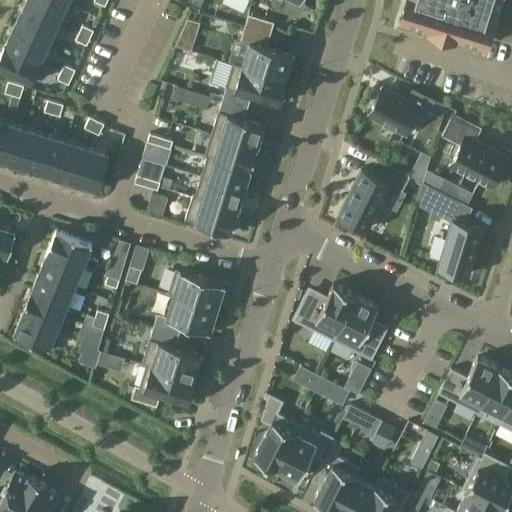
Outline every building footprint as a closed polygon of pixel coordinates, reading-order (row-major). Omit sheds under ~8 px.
[(61,0),(25,0),(23,6),(58,22),(67,2),(61,0)] [(405,0),(400,17),(485,43),(494,14),(487,12),(490,0),(405,0)] [(58,22),(23,6),(14,25),(49,42),(58,22)] [(273,22),(248,14),(244,26),(269,34),(273,22)] [(187,18),(181,31),(195,36),(199,22),(187,18)] [(82,24),(79,32),(90,37),(93,29),(82,24)] [(49,42),(14,25),(5,44),(40,61),(49,42)] [(269,34),(244,26),(240,39),(249,42),(242,65),(286,79),(293,55),(265,46),(269,34)] [(90,37),(79,32),(75,39),(86,44),(90,37)] [(40,61),(5,44),(0,54),(0,67),(30,82),(40,61)] [(64,64),(60,71),(71,76),(75,69),(64,64)] [(234,89),(225,86),(221,98),(246,106),(250,94),(279,103),(286,79),(242,65),(234,89)] [(60,71),(57,78),(68,83),(71,76),(60,71)] [(8,80),(4,92),(12,94),(16,83),(8,80)] [(23,85),(16,83),(12,94),(20,96),(23,85)] [(178,85),(174,98),(191,103),(195,90),(178,85)] [(382,86),(367,115),(405,134),(416,113),(425,117),(433,101),(411,89),(406,98),(382,86)] [(227,114),(220,136),(257,148),(264,125),(243,118),(246,106),(221,98),(218,111),(227,114)] [(55,101),(47,99),(44,110),(51,112),(55,101)] [(63,103),(55,101),(51,112),(59,115),(63,103)] [(452,113),(442,133),(459,142),(447,165),(489,186),(505,155),(474,140),(480,127),(452,113)] [(89,116),(84,127),(91,130),(96,119),(89,116)] [(104,123),(96,119),(91,130),(99,133),(104,123)] [(25,126),(4,120),(0,132),(0,159),(13,163),(25,126)] [(45,133),(25,126),(13,163),(33,169),(45,133)] [(66,139),(45,133),(34,170),(54,176),(66,139)] [(161,136),(149,133),(147,140),(158,144),(161,136)] [(161,136),(158,144),(169,147),(172,140),(161,136)] [(220,136),(213,157),(251,168),(257,148),(220,136)] [(87,145),(66,139),(54,176),(75,182),(87,145)] [(108,152),(87,145),(75,182),(97,189),(108,152)] [(421,150),(409,174),(422,181),(426,167),(430,154),(421,150)] [(213,157),(207,177),(244,189),(251,168),(213,157)] [(358,168),(335,216),(363,230),(387,183),(401,190),(408,176),(376,160),(369,174),(358,168)] [(426,167),(422,181),(439,189),(445,177),(426,167)] [(136,174),(134,182),(146,185),(148,177),(136,174)] [(148,177),(146,185),(157,189),(159,181),(148,177)] [(207,177),(201,198),(238,210),(244,189),(207,177)] [(466,204),(443,192),(436,210),(451,218),(440,244),(464,256),(477,226),(461,218),(466,204)] [(201,198),(193,220),(231,232),(238,210),(201,198)] [(0,251),(8,253),(15,230),(0,225),(0,251)] [(92,243),(56,228),(47,250),(83,265),(92,243)] [(47,250),(39,270),(74,285),(83,265),(47,250)] [(141,269),(129,265),(125,278),(136,282),(141,269)] [(121,271),(110,267),(107,275),(119,279),(121,271)] [(224,283),(180,269),(173,293),(217,307),(224,283)] [(74,285),(39,270),(31,289),(66,305),(74,285)] [(119,279),(107,275),(105,283),(116,286),(119,279)] [(332,338),(355,294),(333,282),(324,300),(306,291),(292,318),(332,338)] [(31,289),(22,310),(58,325),(66,305),(31,289)] [(217,307),(173,293),(166,317),(156,314),(153,326),(177,334),(181,322),(210,330),(217,307)] [(378,305),(355,294),(332,338),(371,358),(385,331),(369,322),(378,305)] [(108,312),(97,309),(94,316),(106,320),(108,312)] [(58,325),(22,310),(13,332),(49,347),(58,325)] [(106,320),(94,316),(92,324),(104,328),(106,320)] [(177,334),(153,326),(149,338),(158,341),(151,365),(195,379),(202,355),(174,346),(177,334)] [(88,337),(86,345),(97,348),(100,341),(88,337)] [(100,350),(96,362),(104,364),(108,352),(100,350)] [(477,412),(499,367),(477,355),(467,375),(450,367),(438,392),(477,412)] [(356,361),(350,373),(364,381),(370,368),(356,361)] [(195,379),(151,365),(143,388),(134,386),(130,398),(155,406),(159,394),(187,402),(195,379)] [(299,366),(292,379),(317,392),(324,379),(299,366)] [(501,413),(511,393),(511,373),(500,367),(478,412),(484,415),(488,407),(501,413)] [(324,379),(317,392),(339,403),(346,390),(324,379)] [(511,393),(501,413),(497,422),(511,429),(511,393)] [(277,467),(300,423),(267,405),(259,425),(267,429),(253,455),(277,467)] [(430,408),(424,419),(435,425),(441,414),(430,408)] [(383,420),(379,428),(390,433),(394,426),(383,420)] [(320,433),(300,423),(277,467),(298,478),(311,453),(322,458),(330,442),(332,437),(321,431),(320,433)] [(426,431),(418,446),(429,452),(437,436),(426,431)] [(329,464),(311,500),(334,511),(354,474),(359,465),(336,453),(341,443),(332,438),(322,459),(321,460),(329,464)] [(476,439),(470,450),(481,456),(487,444),(476,439)] [(484,451),(481,456),(478,455),(461,488),(502,507),(511,487),(511,484),(499,477),(506,462),(484,451)] [(0,511),(20,511),(38,480),(28,474),(27,475),(15,469),(0,496),(0,511)] [(354,474),(334,511),(360,511),(375,484),(354,474)] [(375,484),(360,511),(398,511),(403,502),(409,491),(379,476),(375,484)] [(38,480),(20,511),(48,511),(59,493),(47,487),(48,485),(38,480)] [(420,480),(415,490),(425,495),(429,497),(434,487),(420,480)] [(465,490),(455,509),(460,511),(499,511),(501,508),(465,490)] [(405,499),(400,510),(404,511),(416,511),(420,506),(405,499)]
